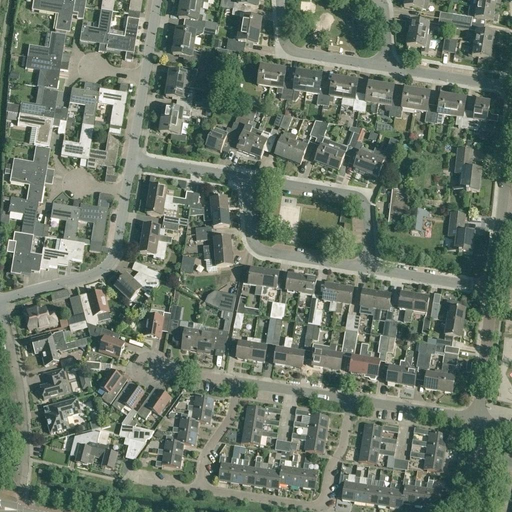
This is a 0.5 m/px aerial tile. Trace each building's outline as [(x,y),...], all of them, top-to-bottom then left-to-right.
[(40,0),(39,0),(32,0),(31,11),(57,15),(54,31),(70,33),(74,6),(40,0)] [(102,0),(100,10),(112,12),(114,0),(102,0)] [(130,0),(129,11),(128,11),(128,12),(140,13),(142,0),(130,0)] [(181,0),(181,6),(203,10),(204,4),(209,5),(209,0),(181,0)] [(234,5),(233,10),(250,13),(251,8),(258,9),(258,0),(239,0),(238,6),(234,5)] [(405,0),(404,8),(428,12),(430,0),(405,0)] [(477,0),(476,7),(495,10),(496,5),(501,6),(501,0),(477,0)] [(203,10),(181,6),(179,19),(190,21),(190,26),(205,29),(206,23),(198,22),(200,10),(203,11),(203,10)] [(85,8),(78,7),(76,19),(83,20),(85,8)] [(495,10),(476,7),(474,20),(493,23),(495,10)] [(112,12),(100,10),(97,30),(82,27),(79,42),(99,45),(98,52),(106,54),(106,50),(109,35),(112,12)] [(250,13),(233,10),(232,17),(242,18),(240,30),(259,33),(262,21),(249,19),(250,13)] [(452,22),(453,16),(440,14),(439,20),(452,22)] [(453,16),(452,22),(465,24),(466,18),(453,16)] [(124,38),(109,35),(106,50),(125,53),(124,61),(132,62),(139,21),(127,19),(124,38)] [(452,22),(439,20),(438,26),(451,29),(452,22)] [(427,38),(428,37),(429,25),(411,22),(409,34),(427,38)] [(452,22),(451,29),(464,31),(465,24),(452,22)] [(205,29),(190,26),(189,32),(177,30),(175,42),(194,46),(196,34),(204,35),(205,29)] [(259,33),(240,30),(238,42),(228,40),(227,47),(220,46),(219,50),(226,51),(224,60),(226,61),(228,54),(228,52),(244,55),(246,44),(257,46),(259,33)] [(474,45),(493,48),(494,43),(497,44),(498,36),(495,36),(495,35),(476,32),(474,45)] [(27,58),(68,64),(70,57),(62,56),(65,36),(50,34),(48,50),(29,47),(27,58)] [(427,38),(409,34),(407,48),(422,50),(421,54),(428,55),(431,38),(428,37),(427,38)] [(449,54),(451,41),(444,40),(442,53),(449,54)] [(457,43),(451,41),(449,54),(455,55),(457,43)] [(194,46),(175,42),(173,55),(185,57),(184,63),(198,65),(198,68),(205,69),(207,65),(199,62),(200,59),(192,58),(194,46)] [(493,48),(474,45),(472,58),(491,61),(491,60),(494,61),(495,53),(492,52),(493,48)] [(68,64),(27,58),(22,57),(21,67),(25,68),(25,69),(44,72),(42,88),(56,91),(59,71),(67,72),(68,64)] [(270,89),(273,69),(261,67),(258,87),(270,89)] [(168,85),(187,88),(189,76),(197,77),(198,71),(183,68),(182,74),(170,72),(168,85)] [(286,71),(273,69),(270,89),(277,90),(276,95),(281,96),(280,101),(286,102),(289,84),(284,83),(286,71)] [(289,84),(286,102),(295,103),(298,99),(299,93),(306,94),(309,75),(297,73),(295,85),(289,84)] [(322,77),(309,75),(306,94),(318,96),(317,107),(318,107),(318,109),(322,110),(325,89),(320,89),(322,77)] [(325,89),(322,110),(328,111),(328,108),(329,103),(332,104),(333,99),(342,100),(345,81),(333,79),(331,90),(325,89)] [(342,100),(340,107),(353,109),(352,112),(358,113),(361,95),(356,94),(358,83),(345,81),(342,100)] [(97,105),(99,90),(100,87),(93,85),(91,93),(71,89),(69,104),(84,107),(82,126),(93,128),(97,105)] [(120,93),(99,90),(97,105),(113,107),(110,127),(121,129),(128,87),(121,85),(120,93)] [(187,88),(168,85),(166,97),(178,99),(177,105),(192,107),(193,101),(185,100),(187,88)] [(367,96),(361,95),(358,113),(365,114),(366,104),(371,104),(370,111),(373,115),(377,115),(378,106),(381,86),(369,85),(367,96)] [(394,88),(381,86),(378,106),(390,107),(388,118),(395,119),(397,101),(392,100),(394,88)] [(403,102),(397,101),(395,119),(400,120),(402,109),(414,111),(417,92),(405,90),(403,102)] [(66,123),(67,118),(68,110),(62,109),(61,114),(54,113),(57,93),(43,91),(40,106),(16,102),(14,110),(16,110),(15,114),(19,115),(66,123)] [(430,94),(417,92),(414,111),(426,113),(425,123),(431,124),(433,107),(428,106),(430,94)] [(433,107),(431,124),(441,126),(443,121),(444,116),(450,117),(453,98),(441,96),(439,107),(433,107)] [(453,98),(450,117),(456,118),(455,126),(459,127),(458,129),(467,130),(470,113),(464,112),(466,100),(453,98)] [(475,113),(470,113),(467,130),(477,132),(480,125),(481,122),(487,123),(490,104),(477,102),(475,113)] [(164,108),(162,121),(181,124),(182,118),(190,119),(192,107),(177,105),(176,110),(164,108)] [(240,125),(235,139),(241,141),(237,151),(249,155),(258,132),(253,129),(246,127),(251,112),(245,111),(241,123),(240,125)] [(66,123),(19,115),(17,126),(37,129),(34,145),(49,148),(52,127),(58,128),(57,134),(64,135),(66,123)] [(293,119),(284,117),(280,128),(288,132),(293,119)] [(181,124),(162,121),(160,133),(172,135),(171,141),(186,143),(187,137),(179,136),(181,124)] [(317,140),(319,135),(323,123),(316,122),(310,137),(317,140)] [(240,125),(234,123),(232,130),(228,128),(226,133),(215,129),(213,133),(212,132),(206,149),(220,155),(224,145),(231,148),(232,145),(234,139),(235,139),(240,125)] [(329,124),(323,123),(319,135),(324,137),(329,124)] [(93,128),(82,126),(79,144),(63,142),(60,157),(81,160),(79,168),(87,169),(90,151),(93,128)] [(264,134),(258,132),(249,155),(261,160),(267,143),(273,146),(276,138),(264,134)] [(288,161),(294,144),(297,137),(284,133),(275,157),(288,161)] [(354,133),(349,147),(355,149),(357,142),(360,136),(354,133)] [(90,151),(87,169),(96,170),(96,167),(107,169),(106,176),(113,177),(120,136),(108,134),(105,153),(90,151)] [(294,144),(288,161),(301,166),(310,142),(303,140),(301,146),(294,144)] [(327,168),(336,144),(330,142),(324,140),(315,163),(327,168)] [(366,174),(372,157),(367,155),(368,152),(367,150),(363,149),(364,147),(363,146),(362,144),(357,142),(355,149),(352,156),(358,159),(354,170),(366,174)] [(348,149),(336,144),(327,168),(339,172),(348,149)] [(372,157),(366,174),(378,179),(382,166),(388,168),(395,150),(390,148),(388,147),(386,154),(375,150),(372,157)] [(11,172),(53,179),(54,171),(46,170),(50,150),(35,148),(32,163),(13,160),(11,172)] [(479,194),(482,171),(470,170),(472,152),(458,151),(455,175),(463,176),(461,192),(479,194)] [(53,179),(11,172),(9,183),(29,186),(26,201),(26,203),(38,204),(41,205),(44,185),(52,186),(53,179)] [(151,187),(149,201),(165,203),(167,190),(151,187)] [(392,190),(388,226),(407,228),(411,192),(392,190)] [(191,209),(193,194),(187,193),(184,208),(191,209)] [(193,194),(191,209),(190,217),(203,216),(228,213),(227,199),(211,201),(212,209),(202,209),(201,206),(198,205),(199,195),(193,194)] [(26,203),(26,201),(10,199),(8,213),(23,216),(20,235),(31,237),(42,238),(44,225),(35,224),(38,204),(26,203)] [(78,220),(80,206),(81,202),(74,201),(72,208),(52,205),(50,220),(65,222),(62,242),(74,244),(78,220)] [(80,206),(78,220),(94,223),(90,242),(102,244),(109,203),(101,201),(100,209),(80,206)] [(165,203),(149,201),(147,215),(162,217),(164,209),(176,212),(177,205),(165,203)] [(228,213),(203,216),(204,222),(212,222),(213,229),(229,227),(228,213)] [(472,255),(474,234),(463,233),(465,216),(451,215),(448,238),(456,239),(454,253),(472,255)] [(164,217),(163,223),(179,226),(180,219),(164,217)] [(179,226),(163,223),(162,230),(178,232),(179,226)] [(163,244),(162,244),(167,245),(168,237),(159,236),(160,229),(145,226),(142,240),(163,244)] [(196,236),(212,235),(211,228),(195,230),(196,236)] [(31,237),(20,235),(13,234),(12,243),(15,243),(12,259),(15,259),(13,273),(29,276),(30,272),(38,273),(39,269),(41,258),(28,256),(31,237)] [(212,235),(196,236),(196,242),(210,241),(210,247),(203,248),(204,256),(231,253),(230,239),(212,241),(212,235)] [(163,244),(142,240),(140,254),(155,256),(154,259),(164,261),(166,251),(161,250),(162,244),(163,244)] [(42,252),(41,258),(39,269),(48,270),(48,267),(57,269),(57,265),(65,266),(66,260),(80,262),(83,245),(74,244),(62,242),(60,255),(42,252)] [(233,267),(231,253),(204,256),(204,261),(215,260),(216,269),(233,267)] [(192,274),(195,258),(181,256),(179,271),(192,274)] [(161,275),(147,269),(145,275),(159,281),(161,275)] [(261,297),(264,272),(250,270),(249,277),(244,276),(242,285),(256,287),(254,296),(261,297)] [(279,274),(264,272),(261,297),(267,298),(268,289),(276,290),(279,274)] [(150,298),(162,283),(140,274),(133,281),(127,276),(119,284),(120,284),(116,288),(131,302),(141,291),(146,296),(147,295),(150,298)] [(299,294),(302,278),(289,276),(286,292),(299,294)] [(302,278),(299,294),(300,294),(299,300),(305,301),(306,295),(314,297),(316,281),(315,280),(315,278),(309,276),(308,279),(302,278)] [(335,313),(339,288),(325,286),(323,302),(330,303),(329,312),(335,313)] [(339,288),(335,313),(335,314),(341,315),(343,305),(351,306),(353,290),(339,288)] [(70,299),(67,290),(50,294),(52,304),(70,299)] [(374,310),(377,294),(363,292),(360,308),(374,310)] [(84,315),(86,322),(87,324),(96,328),(98,322),(97,316),(109,313),(103,293),(88,297),(90,307),(83,309),(84,315)] [(208,298),(205,305),(219,311),(225,313),(233,314),(236,298),(226,296),(226,295),(216,293),(208,298)] [(377,294),(374,310),(372,321),(378,322),(380,311),(388,313),(391,296),(377,294)] [(412,313),(414,297),(401,295),(399,310),(405,311),(404,323),(410,324),(412,313)] [(414,297),(412,313),(426,315),(429,299),(428,299),(427,297),(425,296),(422,296),(421,298),(414,297)] [(237,314),(243,315),(244,315),(243,315),(246,300),(240,298),(237,314)] [(447,322),(463,325),(465,311),(457,310),(458,304),(447,302),(446,309),(449,310),(447,322)] [(276,321),(279,305),(272,304),(270,320),(276,321)] [(433,304),(430,320),(437,321),(439,305),(433,304)] [(285,306),(279,305),(276,321),(283,322),(285,306)] [(40,312),(39,308),(24,312),(29,331),(42,328),(42,330),(57,326),(54,313),(47,315),(45,310),(40,312)] [(170,321),(178,322),(180,310),(172,309),(171,315),(170,321)] [(313,327),(316,311),(310,310),(307,326),(313,327)] [(316,311),(313,327),(320,328),(323,312),(316,311)] [(144,337),(160,340),(161,333),(167,334),(170,321),(171,315),(164,314),(163,319),(148,316),(144,337)] [(243,315),(237,314),(233,329),(240,330),(243,315)] [(86,322),(84,315),(67,320),(69,327),(86,322)] [(351,333),(353,317),(348,316),(345,332),(351,333)] [(360,318),(353,317),(351,333),(357,334),(360,318)] [(428,335),(430,320),(424,319),(422,334),(428,335)] [(276,321),(270,320),(266,345),(272,346),(276,321)] [(276,321),(272,346),(279,347),(283,322),(276,321)] [(87,324),(86,322),(69,327),(71,333),(88,329),(87,324)] [(384,322),(382,338),(389,339),(391,323),(384,322)] [(463,325),(447,322),(444,341),(437,340),(436,347),(436,346),(445,348),(453,337),(461,339),(463,325)] [(398,324),(391,323),(389,339),(395,340),(398,324)] [(201,327),(201,326),(202,326),(201,326),(193,325),(193,330),(192,330),(192,332),(186,331),(174,330),(173,341),(181,343),(181,344),(184,344),(182,351),(197,353),(201,327)] [(313,327),(307,326),(305,341),(311,342),(313,327)] [(201,327),(197,353),(212,356),(213,349),(216,350),(216,348),(225,350),(227,338),(218,336),(219,332),(208,330),(208,328),(201,327)] [(313,327),(311,342),(318,343),(320,328),(313,327)] [(119,360),(124,344),(118,342),(120,336),(102,330),(100,336),(104,338),(99,353),(119,360)] [(57,347),(65,345),(62,332),(54,335),(56,341),(52,342),(50,335),(31,341),(35,355),(41,353),(45,352),(44,349),(49,347),(49,346),(56,344),(57,347)] [(357,334),(351,333),(349,348),(355,349),(357,334)] [(389,339),(382,338),(380,353),(386,354),(389,339)] [(288,368),(291,346),(292,340),(286,339),(284,351),(277,350),(274,366),(288,368)] [(395,340),(389,339),(386,354),(393,355),(395,340)] [(250,362),(254,341),(248,340),(247,345),(239,344),(236,360),(250,362)] [(254,341),(250,362),(264,364),(267,348),(259,347),(260,342),(254,341)] [(66,345),(65,345),(57,347),(56,344),(49,346),(49,347),(44,349),(45,352),(41,353),(45,367),(58,364),(55,352),(58,351),(59,354),(78,349),(76,342),(66,345)] [(329,354),(326,370),(340,372),(343,356),(335,355),(337,346),(330,345),(329,354)] [(367,353),(369,346),(362,345),(359,359),(352,358),(350,374),(363,376),(367,353)] [(426,345),(425,354),(423,369),(429,370),(431,355),(434,356),(436,346),(436,347),(426,345)] [(291,346),(288,368),(302,370),(305,354),(297,353),(297,348),(291,346)] [(459,350),(445,348),(444,354),(443,359),(443,365),(441,376),(440,376),(438,392),(452,395),(455,379),(447,377),(448,366),(457,367),(457,362),(459,350)] [(326,370),(329,354),(315,352),(312,368),(326,370)] [(372,354),(367,353),(363,376),(369,377),(369,379),(370,380),(374,381),(376,380),(376,378),(378,378),(380,362),(370,361),(372,354)] [(425,354),(419,353),(416,369),(423,369),(425,354)] [(405,356),(404,363),(400,386),(415,388),(417,373),(416,373),(414,368),(411,367),(412,357),(405,356)] [(75,366),(74,359),(60,363),(62,369),(75,366)] [(400,386),(404,363),(400,362),(399,370),(389,369),(386,384),(400,386)] [(100,365),(84,363),(86,371),(100,372),(100,365)] [(47,386),(41,388),(41,391),(40,393),(42,397),(43,398),(44,401),(64,396),(60,381),(64,380),(62,371),(44,376),(47,386)] [(91,388),(87,371),(78,374),(82,390),(91,388)] [(110,406),(122,390),(117,386),(121,379),(119,377),(118,375),(116,373),(114,374),(111,372),(100,388),(106,393),(101,400),(110,406)] [(438,392),(440,376),(427,374),(424,390),(438,392)] [(129,394),(123,391),(112,407),(121,413),(126,406),(132,411),(143,394),(141,393),(141,390),(139,389),(136,389),(134,388),(129,394)] [(145,421),(152,412),(158,416),(170,400),(167,398),(167,395),(165,394),(163,395),(160,393),(155,400),(150,396),(137,415),(145,421)] [(188,407),(188,410),(213,414),(215,401),(195,399),(194,408),(188,407)] [(48,407),(50,414),(45,416),(50,435),(69,430),(66,418),(80,415),(76,400),(48,407)] [(187,412),(188,404),(179,403),(179,412),(187,412)] [(263,423),(264,421),(265,414),(271,415),(271,410),(265,409),(265,411),(245,409),(244,421),(263,423)] [(296,409),(295,416),(310,419),(309,425),(309,428),(328,430),(330,418),(312,416),(312,411),(296,409)] [(213,414),(188,410),(188,412),(193,413),(192,422),(192,423),(200,424),(211,426),(213,414)] [(125,420),(121,426),(128,427),(132,422),(136,416),(131,412),(125,420)] [(192,423),(192,422),(187,421),(181,420),(179,430),(173,429),(172,434),(179,435),(179,433),(198,435),(200,424),(192,423)] [(263,423),(244,421),(242,433),(262,435),(262,433),(263,426),(269,427),(270,422),(264,421),(263,423)] [(294,423),(293,428),(308,430),(307,438),(307,440),(327,443),(328,430),(309,428),(309,425),(294,423)] [(364,427),(362,439),(381,442),(382,439),(383,432),(398,435),(399,430),(383,427),(382,430),(364,427)] [(424,431),(423,436),(429,437),(428,444),(428,446),(446,449),(448,437),(430,434),(431,432),(424,431)] [(100,435),(94,458),(104,461),(102,468),(113,471),(117,456),(107,453),(108,447),(106,446),(109,435),(103,434),(101,433),(100,435)] [(198,435),(179,433),(179,435),(178,442),(173,441),(173,439),(167,438),(166,442),(185,445),(197,447),(198,435)] [(262,435),(242,433),(240,445),(260,447),(261,437),(267,438),(268,434),(262,433),(262,435)] [(74,447),(72,452),(78,454),(76,464),(86,466),(87,464),(93,465),(94,458),(100,435),(95,434),(82,437),(76,439),(74,447)] [(301,437),(301,442),(307,443),(306,452),(325,455),(327,443),(307,440),(307,438),(301,437)] [(362,439),(360,451),(379,454),(379,451),(380,444),(396,446),(397,441),(382,439),(381,442),(362,439)] [(131,441),(127,459),(135,460),(146,445),(131,441)] [(185,445),(166,442),(165,452),(153,450),(153,455),(164,457),(164,454),(183,457),(185,445)] [(413,442),(412,446),(427,449),(426,455),(426,458),(445,461),(446,449),(428,446),(428,444),(413,442)] [(243,454),(249,455),(250,448),(237,446),(236,459),(242,460),(243,454)] [(360,451),(358,463),(377,466),(378,456),(394,458),(395,453),(379,451),(379,454),(360,451)] [(164,454),(164,457),(162,464),(157,463),(156,468),(162,469),(163,466),(181,469),(183,457),(164,454)] [(233,466),(231,466),(224,465),(226,455),(220,455),(219,464),(221,465),(218,484),(230,486),(233,466)] [(282,468),(279,487),(291,489),(294,469),(291,469),(284,468),(286,455),(281,455),(279,468),(282,468)] [(420,455),(419,459),(425,460),(424,470),(443,473),(445,461),(426,458),(426,455),(420,455)] [(257,469),(254,489),(266,491),(269,471),(267,471),(259,470),(261,459),(257,458),(255,469),(257,469)] [(232,460),(231,466),(233,466),(230,486),(242,487),(245,468),(243,468),(236,467),(237,460),(232,460)] [(245,468),(242,487),(254,489),(257,469),(255,469),(248,468),(249,462),(244,461),(243,468),(245,468)] [(410,471),(410,462),(398,461),(398,470),(410,471)] [(294,469),(291,489),(303,491),(306,471),(303,471),(296,470),(297,464),(292,463),(291,469),(294,469)] [(268,465),(267,471),(269,471),(266,491),(278,493),(278,487),(279,487),(282,468),(279,468),(279,472),(271,471),(272,466),(268,465)] [(304,465),(303,471),(306,471),(303,491),(315,492),(318,473),(308,471),(309,465),(304,465)] [(356,473),(354,485),(356,485),(353,505),(365,507),(368,487),(366,487),(359,486),(361,473),(356,473)] [(404,492),(402,506),(414,508),(417,488),(414,488),(407,487),(408,481),(409,476),(404,475),(403,480),(402,487),(404,487),(404,492)] [(367,481),(366,487),(368,487),(365,507),(377,508),(380,489),(378,488),(371,487),(372,477),(368,476),(367,481)] [(341,503),(353,505),(356,485),(354,485),(347,484),(348,478),(343,477),(341,477),(340,477),(338,492),(339,492),(343,493),(341,503)] [(416,478),(414,488),(417,488),(414,508),(426,510),(429,490),(426,490),(419,489),(421,479),(416,478)] [(391,479),(390,490),(392,491),(390,510),(401,511),(402,506),(404,492),(394,491),(396,480),(391,479)] [(379,482),(378,488),(380,489),(377,508),(390,510),(392,491),(390,490),(382,489),(383,483),(379,482)] [(429,490),(426,510),(438,511),(441,492),(431,490),(432,484),(427,484),(426,490),(429,490)]
